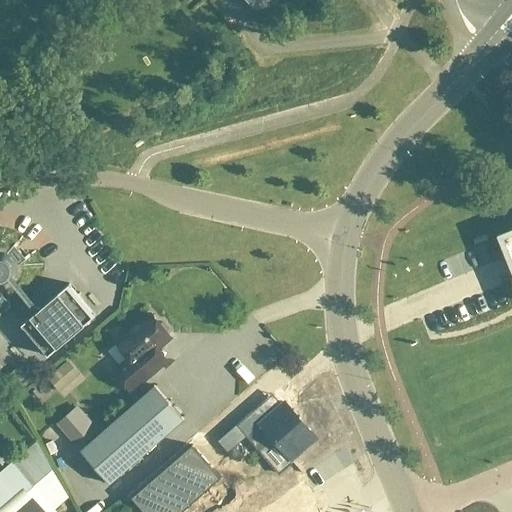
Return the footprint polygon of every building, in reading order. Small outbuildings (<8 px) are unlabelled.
[(244,0),(255,13),(264,6),(272,0),(244,0)] [(32,101),(12,117),(24,133),(45,117),(32,101)] [(511,234),(502,239),(510,258),(511,263),(511,234)] [(2,299),(1,288),(7,286),(13,281),(16,275),(16,269),(25,261),(14,248),(7,256),(0,254),(0,315),(9,305),(2,299)] [(47,358),(94,318),(77,299),(79,298),(80,296),(79,295),(76,297),(69,290),(71,288),(68,286),(37,312),(32,317),(21,327),(47,358)] [(133,331),(131,329),(114,343),(129,361),(113,374),(130,394),(167,362),(157,350),(170,339),(169,337),(169,331),(163,324),(157,324),(151,316),(133,331)] [(76,369),(57,384),(68,398),(87,382),(76,369)] [(153,388),(80,454),(110,487),(182,422),(183,421),(154,387),(153,388)] [(237,427),(219,443),(228,453),(245,438),(278,476),(292,464),(289,461),(315,438),(286,405),(282,407),(267,421),(257,410),(237,427)] [(59,425),(79,448),(98,432),(78,408),(59,425)] [(191,446),(129,500),(140,511),(183,511),(221,480),(191,446)] [(55,511),(12,463),(0,473),(0,511),(55,511)] [(87,511),(109,511),(105,503),(87,511)]
